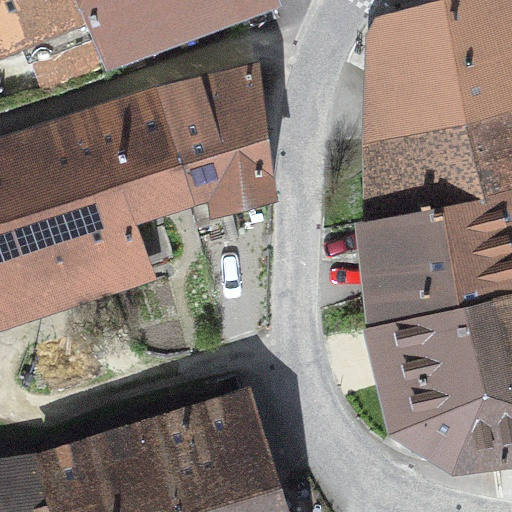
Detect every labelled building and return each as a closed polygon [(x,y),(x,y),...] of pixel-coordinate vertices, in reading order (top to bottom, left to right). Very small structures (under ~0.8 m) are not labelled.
[(0,0),(0,42),(79,12),(74,0),(0,0)] [(259,0),(80,0),(105,57),(259,0)] [(375,131),(511,102),(511,0),(455,0),(376,21),(375,131)] [(255,66),(158,89),(161,101),(187,192),(195,227),(232,217),(229,205),(271,194),(255,66)] [(125,211),(187,192),(161,101),(0,153),(0,318),(174,259),(162,225),(133,235),(125,211)] [(511,187),(511,102),(375,131),(372,132),(374,219),(511,187)] [(511,187),(374,219),(362,222),(374,325),(493,296),(511,290),(511,187)] [(511,290),(493,296),(511,381),(511,290)] [(511,381),(493,296),(374,325),(368,327),(393,427),(448,431),(456,467),(511,459),(511,381)] [(277,511),(242,396),(38,458),(0,464),(0,511),(15,511),(23,511),(277,511)]
